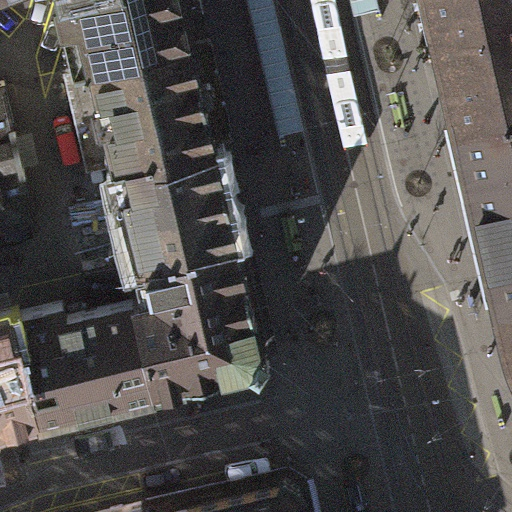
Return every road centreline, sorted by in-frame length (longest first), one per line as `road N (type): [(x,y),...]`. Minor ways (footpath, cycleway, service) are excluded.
road 1 (residential): [(0,487),(403,391)]
road 2 (unclassified): [(314,0),(403,391)]
road 3 (unclassified): [(403,391),(430,511)]
